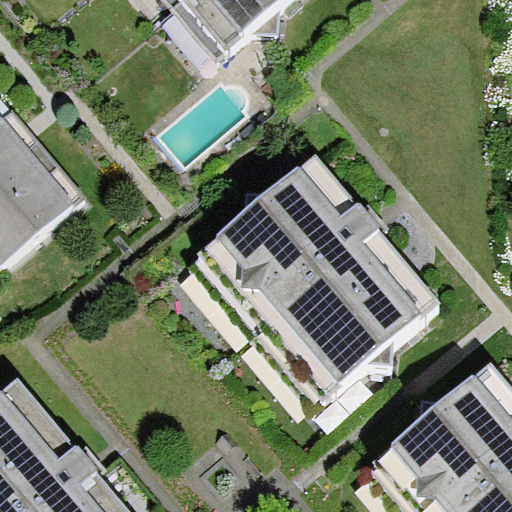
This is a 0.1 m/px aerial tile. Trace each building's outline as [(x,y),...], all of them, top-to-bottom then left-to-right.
[(294,0),(156,0),(215,68),(249,39),(276,41),(278,13),(294,0)] [(0,275),(82,203),(9,121),(0,128),(0,275)] [(441,311),(318,163),(190,270),(316,418),(365,377),(397,377),(397,348),(441,311)] [(511,511),(511,397),(490,372),(364,478),(393,511),(511,511)] [(119,511),(15,387),(0,399),(0,511),(119,511)]
